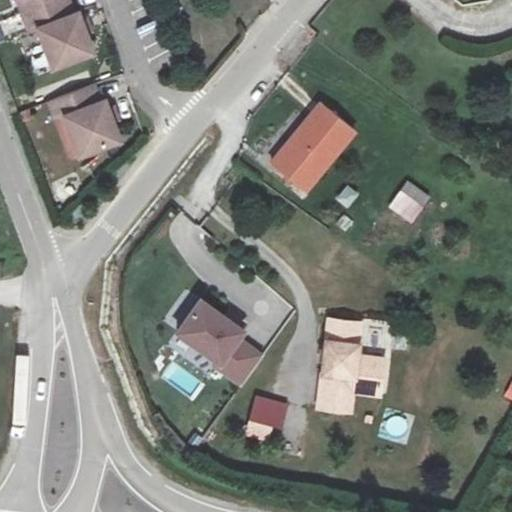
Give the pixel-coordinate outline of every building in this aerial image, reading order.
[(15,0),(21,14),(57,0),(15,0)] [(71,15),(64,0),(57,0),(21,14),(28,33),(36,29),(51,68),(90,53),(83,34),(79,23),(75,14),(71,15)] [(84,21),(79,23),(83,34),(89,32),(84,21)] [(103,80),(60,96),(67,114),(76,111),(90,149),(129,134),(122,116),(118,105),(115,95),(110,97),(103,80)] [(118,105),(122,116),(128,114),(123,103),(118,105)] [(358,133),(319,103),(269,164),(306,196),(358,133)] [(430,199),(407,182),(397,197),(419,213),(430,199)] [(201,302),(178,335),(221,364),(218,368),(245,386),(264,357),(239,339),(244,331),(201,302)] [(363,322),(332,318),(322,409),(353,412),(356,390),(383,393),(386,359),(359,356),(363,322)] [(244,436),(275,444),(285,402),(255,395),(244,436)]
